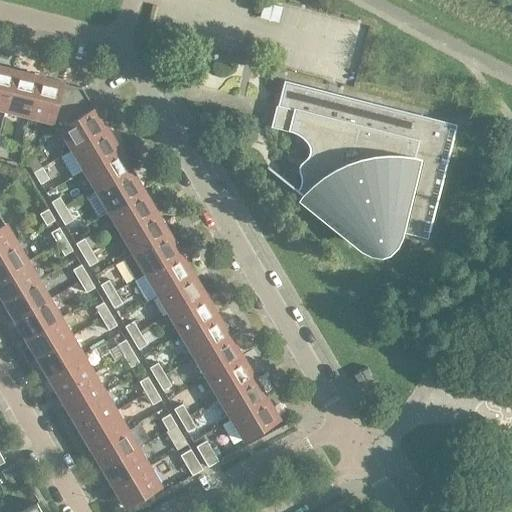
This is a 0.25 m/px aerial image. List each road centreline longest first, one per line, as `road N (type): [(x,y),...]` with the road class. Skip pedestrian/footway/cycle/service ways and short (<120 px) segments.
road 1 (unclassified): [(335,420),(96,36),(0,13)]
road 2 (residential): [(335,420),(182,511)]
road 3 (residential): [(80,511),(0,367)]
